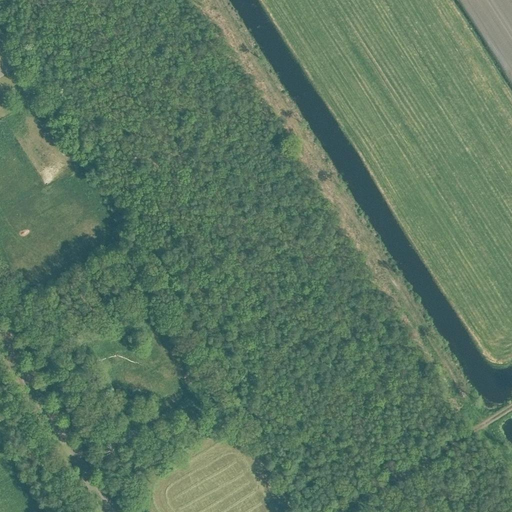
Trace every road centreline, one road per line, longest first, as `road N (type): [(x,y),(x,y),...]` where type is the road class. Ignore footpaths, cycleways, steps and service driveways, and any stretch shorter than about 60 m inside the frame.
road 1 (track): [(331,511),(511,402)]
road 2 (tertiary): [(108,511),(0,333)]
road 3 (track): [(472,427),(363,256)]
